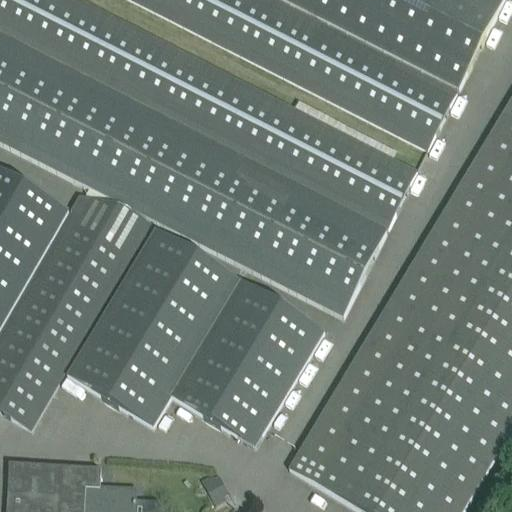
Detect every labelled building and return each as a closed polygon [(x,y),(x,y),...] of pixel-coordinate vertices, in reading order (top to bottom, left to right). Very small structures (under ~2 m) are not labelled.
[(458,98),(265,0),(0,0),(0,35),(389,233),(418,176),(70,0),(123,0),(429,155),(458,98)] [(275,0),(460,94),(507,0),(275,0)] [(152,226),(344,322),(388,237),(0,38),(0,146),(92,194),(152,226)] [(467,511),(511,437),(511,163),(316,490),(352,511),(467,511)] [(0,336),(71,214),(0,172),(0,336)] [(83,202),(0,343),(0,415),(32,434),(150,229),(83,202)] [(172,403),(256,453),(325,337),(155,235),(68,382),(154,434),(172,403)] [(84,511),(86,488),(101,489),(102,474),(11,469),(7,511),(84,511)] [(213,479),(202,485),(216,510),(227,504),(225,501),(215,482),(213,479)] [(135,511),(137,495),(101,493),(101,489),(86,488),(84,511),(135,511)]
